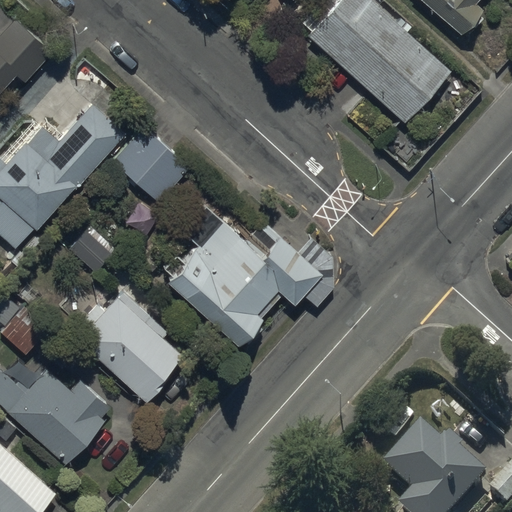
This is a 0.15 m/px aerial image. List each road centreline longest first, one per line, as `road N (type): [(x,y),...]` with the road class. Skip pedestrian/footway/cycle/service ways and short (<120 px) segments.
road 1 (residential): [(112,0),(370,234),(412,262)]
road 2 (tertiary): [(412,262),(189,511)]
road 3 (tertiary): [(511,152),(412,262)]
road 4 (residential): [(412,262),(511,340)]
